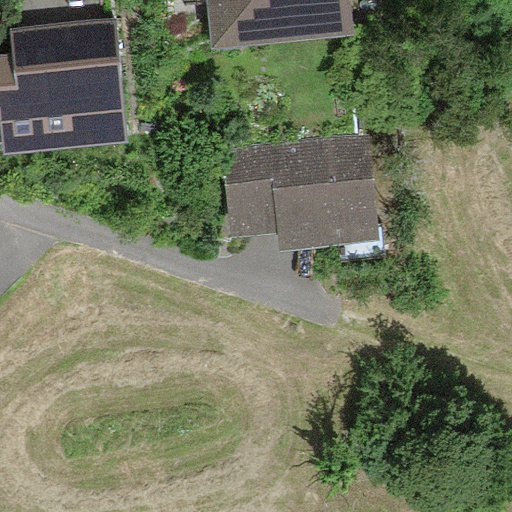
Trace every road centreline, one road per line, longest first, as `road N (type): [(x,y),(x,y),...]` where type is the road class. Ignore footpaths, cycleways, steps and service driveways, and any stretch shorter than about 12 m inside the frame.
road 1 (residential): [(0,210),(334,323)]
road 2 (track): [(334,323),(511,379)]
